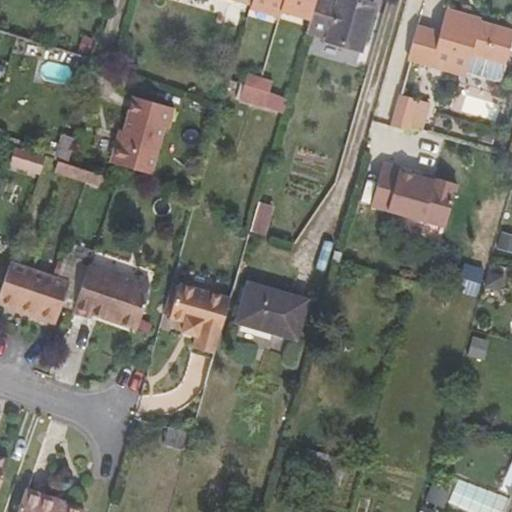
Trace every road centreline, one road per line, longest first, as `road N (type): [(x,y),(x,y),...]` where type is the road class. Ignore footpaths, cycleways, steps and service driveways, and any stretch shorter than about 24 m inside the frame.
road 1 (unknown): [(304,270),(352,158),(401,0)]
road 2 (residential): [(0,376),(118,418)]
